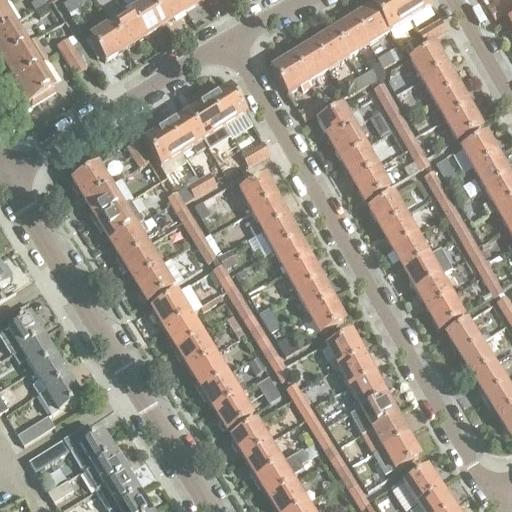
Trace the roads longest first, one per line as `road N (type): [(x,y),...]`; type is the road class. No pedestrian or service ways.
road 1 (residential): [(231,42),(495,492)]
road 2 (residential): [(210,511),(8,178)]
road 3 (residential): [(8,178),(231,42)]
